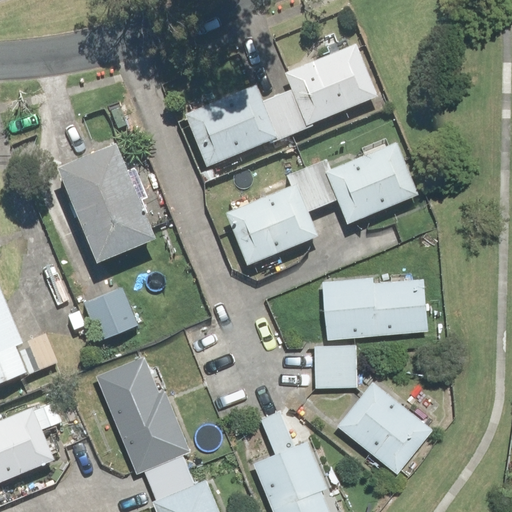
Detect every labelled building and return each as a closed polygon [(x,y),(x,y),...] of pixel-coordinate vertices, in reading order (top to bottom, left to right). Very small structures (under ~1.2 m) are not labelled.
[(280,74),(303,127),(375,97),(352,44),(280,74)] [(181,114),(203,167),(275,138),(253,85),(181,114)] [(321,172),(344,225),(415,196),(393,142),(321,172)] [(110,144),(51,169),(92,266),(151,241),(110,144)] [(222,213),(243,266),(315,237),(294,184),(222,213)] [(322,284),(327,341),(427,332),(422,280),(374,284),(374,279),(322,284)] [(121,287),(82,302),(97,340),(136,325),(121,287)] [(0,294),(0,383),(24,373),(13,346),(20,344),(0,294)] [(316,389),(357,389),(357,373),(350,373),(350,358),(357,358),(357,347),(316,347),(316,389)] [(144,359),(96,378),(137,477),(191,455),(165,391),(158,394),(144,359)] [(374,381),(336,427),(398,477),(436,431),(374,381)] [(30,409),(0,421),(0,482),(51,462),(30,409)] [(308,443),(253,465),(272,511),(330,511),(322,493),(328,491),(308,443)] [(220,511),(209,482),(152,504),(155,511),(220,511)]
